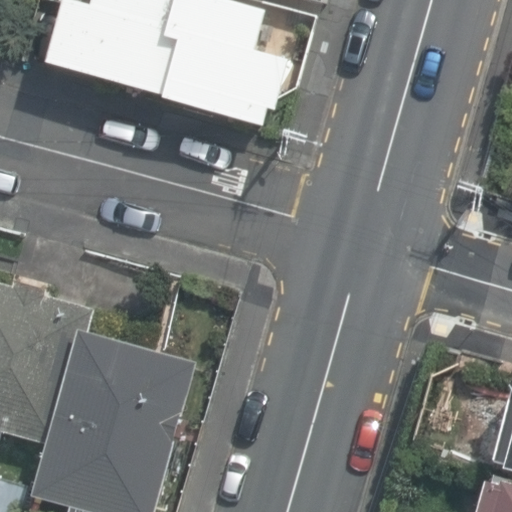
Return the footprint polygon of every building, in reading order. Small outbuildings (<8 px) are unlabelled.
[(37,0),(22,57),(145,90),(169,0),(37,0)] [(318,27),(221,0),(169,0),(145,90),(289,130),(318,27)] [(109,511),(151,511),(195,354),(85,324),(91,303),(0,278),(0,427),(44,440),(30,491),(109,511)] [(511,345),(494,340),(463,436),(511,451),(511,345)] [(511,511),(511,475),(449,457),(432,511),(511,511)]
